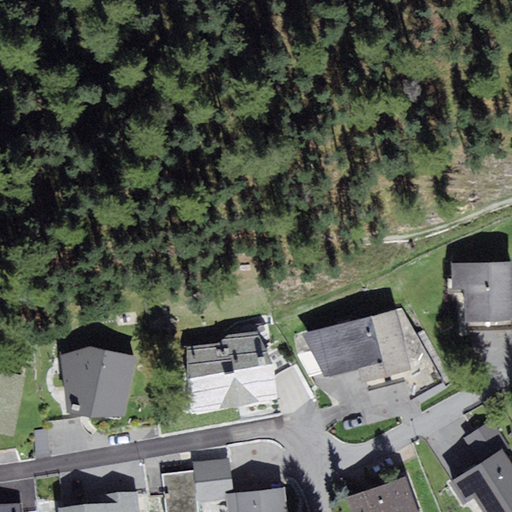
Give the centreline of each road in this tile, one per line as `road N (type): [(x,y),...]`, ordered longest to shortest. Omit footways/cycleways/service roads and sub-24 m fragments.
road 1 (residential): [(317,476),(296,435),(276,427),(0,472)]
road 2 (residential): [(317,476),(511,376)]
